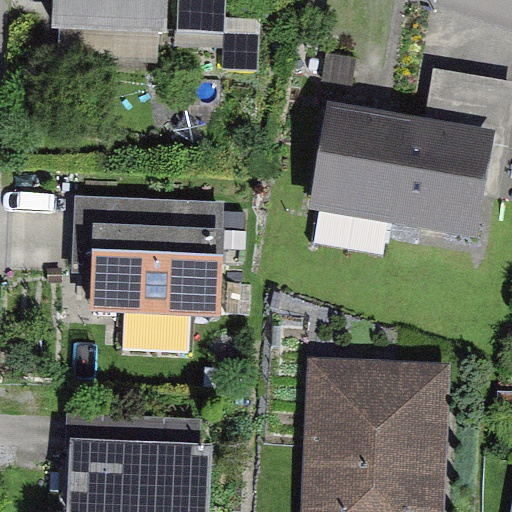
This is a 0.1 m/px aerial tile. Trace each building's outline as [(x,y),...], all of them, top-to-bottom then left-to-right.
[(172,0),(56,0),(55,22),(171,28),(172,0)] [(227,0),(178,0),(177,29),(225,33),(227,0)] [(427,113),(408,221),(479,232),(485,194),(502,197),(511,136),(511,79),(434,67),(427,113)] [(330,97),(312,204),(408,221),(427,113),(330,97)] [(93,271),(92,308),(222,313),(226,201),(77,195),(74,271),(93,271)] [(446,511),(452,362),(311,357),(305,511),(446,511)] [(72,414),(69,511),(211,511),(213,443),(200,442),(201,418),(72,414)]
